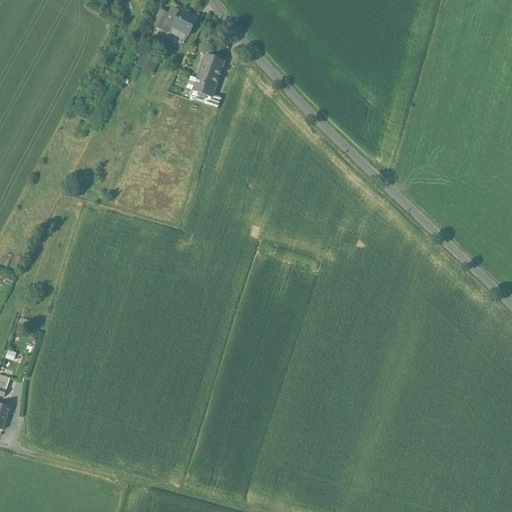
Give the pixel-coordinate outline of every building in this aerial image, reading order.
[(197,21),(171,8),(168,15),(160,31),(169,35),(173,28),(188,36),(197,21)] [(161,11),(153,27),(160,31),(168,15),(161,11)] [(158,63),(142,55),(136,66),(152,74),(158,63)] [(224,63),(205,56),(193,92),(201,95),(212,99),(212,96),(224,63)] [(212,99),(201,95),(200,100),(196,99),(195,102),(217,109),(221,99),(212,96),(212,99)] [(10,380),(0,376),(0,389),(6,391),(10,380)] [(0,430),(2,431),(10,409),(0,405),(0,430)]
